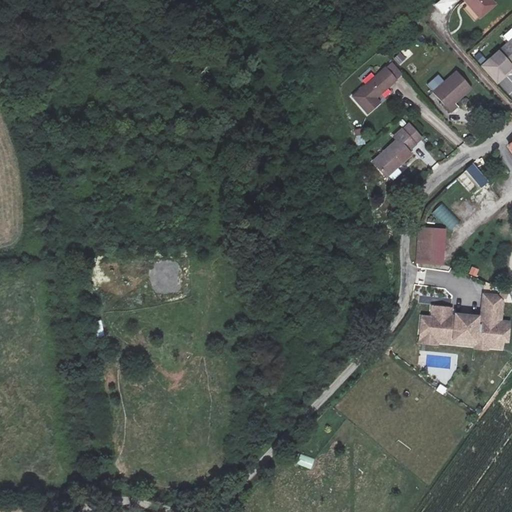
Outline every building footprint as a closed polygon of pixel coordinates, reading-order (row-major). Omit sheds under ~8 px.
[(453,0),(441,0),(435,6),(442,13),(455,1),(453,0)] [(495,8),(488,0),(463,0),(470,8),(465,11),(477,24),(495,8)] [(511,67),(511,40),(482,66),(497,84),(511,70),(511,69),(511,68),(511,67)] [(405,59),(400,53),(394,59),(400,65),(405,59)] [(391,63),(386,68),(396,80),(402,75),(391,63)] [(394,82),(383,70),(352,97),(368,115),(378,105),(374,100),(394,82)] [(455,74),(432,95),(449,116),(456,110),(450,104),(462,95),(464,97),(470,92),(455,74)] [(407,124),(400,130),(414,145),(421,139),(407,124)] [(361,129),(355,131),(357,146),(364,145),(361,129)] [(414,145),(400,130),(393,136),(397,141),(373,161),(387,177),(411,155),(407,151),(414,145)] [(465,172),(479,190),(487,183),(473,166),(465,172)] [(460,220),(444,204),(433,214),(449,231),(460,220)] [(440,266),(443,231),(421,229),(418,264),(440,266)] [(471,267),(469,275),(477,277),(479,269),(471,267)] [(430,318),(421,317),(419,334),(437,335),(436,342),(438,343),(447,343),(447,340),(452,340),(452,344),(473,346),(474,346),(475,339),(488,340),(487,347),(489,347),(502,349),(503,341),(507,342),(509,323),(501,322),(503,302),(495,296),(483,295),(481,313),(485,313),(485,320),(477,319),(477,317),(455,315),(454,316),(450,316),(450,309),(431,307),(430,318)] [(94,322),(96,338),(103,337),(101,321),(94,322)] [(438,346),(438,343),(436,342),(437,335),(419,334),(417,334),(416,344),(438,346)] [(487,347),(488,340),(475,339),(474,346),(473,346),(473,350),(488,351),(489,347),(487,347)] [(439,384),(436,391),(444,395),(448,388),(439,384)] [(300,455),(297,464),(311,469),(315,460),(300,455)]
